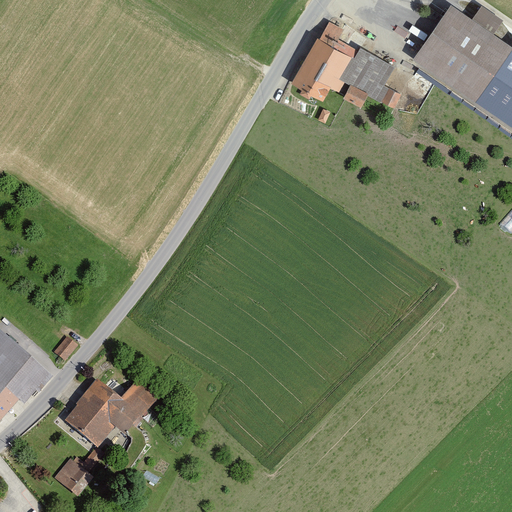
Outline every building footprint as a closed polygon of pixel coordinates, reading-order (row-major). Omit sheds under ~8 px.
[(511,64),(511,41),(459,4),(421,57),(485,103),(511,64)] [(356,56),(322,35),(295,78),(329,99),(343,77),(356,56)] [(363,45),(356,56),(343,77),(374,95),(393,63),(363,45)] [(511,132),(511,131),(511,121),(424,61),(419,68),(511,132)] [(511,210),(502,224),(511,232),(511,210)] [(47,376),(0,334),(0,417),(16,400),(23,403),(47,376)] [(68,336),(54,351),(66,361),(80,346),(68,336)] [(95,381),(62,420),(96,448),(116,425),(126,433),(156,397),(136,380),(118,401),(95,381)] [(70,458),(54,476),(75,495),(92,477),(70,458)]
